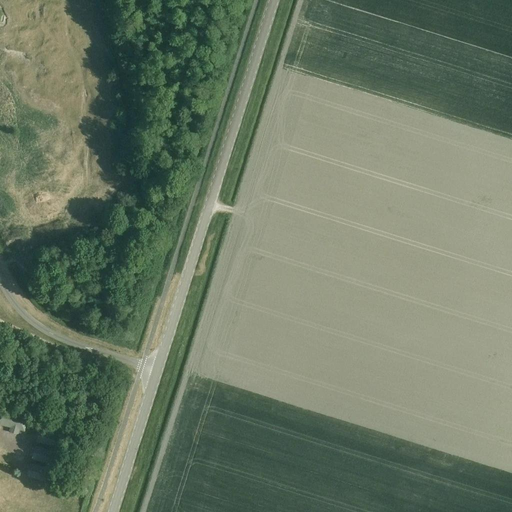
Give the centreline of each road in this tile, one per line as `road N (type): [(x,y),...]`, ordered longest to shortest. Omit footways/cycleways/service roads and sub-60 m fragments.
road 1 (tertiary): [(154,372),(273,0)]
road 2 (unclassified): [(0,279),(20,312),(48,333),(154,372)]
road 3 (tertiary): [(110,511),(154,372)]
road 4 (unknown): [(172,0),(161,67),(168,136)]
